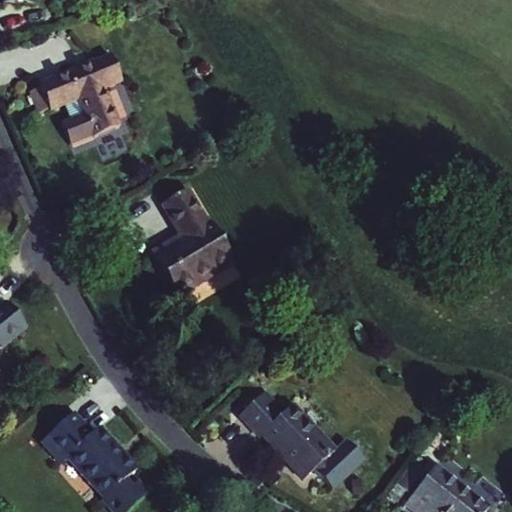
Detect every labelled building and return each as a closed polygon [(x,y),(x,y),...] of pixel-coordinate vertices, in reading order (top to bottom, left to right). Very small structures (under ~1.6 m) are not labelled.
[(61,127),(70,147),(118,127),(103,90),(121,83),(110,56),(38,87),(39,88),(30,92),(39,113),(49,109),(50,112),(76,101),(83,118),(61,127)] [(151,253),(177,297),(234,264),(208,219),(204,221),(187,190),(162,205),(180,236),(151,253)] [(0,307),(0,349),(26,329),(6,303),(0,307)] [(259,435),(302,480),(333,451),(292,406),(284,414),(264,393),(239,416),(258,437),(259,435)] [(136,470),(98,428),(92,434),(73,413),(41,442),(59,462),(64,457),(101,498),(99,501),(109,511),(124,511),(146,493),(135,482),(130,487),(124,481),(136,470)] [(332,489),(365,459),(356,448),(322,479),(332,489)] [(402,506),(410,511),(483,511),(487,508),(434,467),(402,506)]
